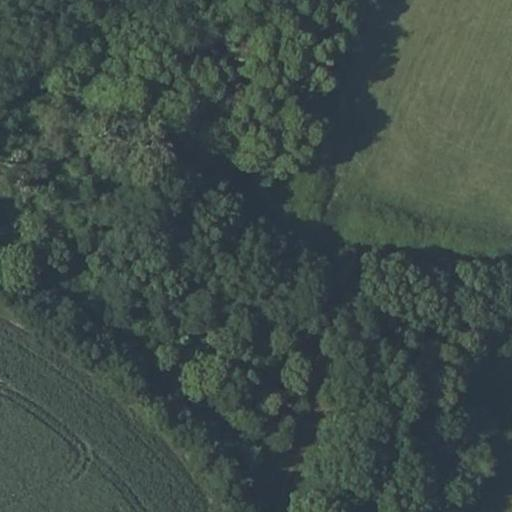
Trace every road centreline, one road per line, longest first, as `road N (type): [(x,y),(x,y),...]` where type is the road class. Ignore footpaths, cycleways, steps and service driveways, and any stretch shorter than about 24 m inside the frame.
road 1 (track): [(218,511),(113,378),(0,301)]
road 2 (track): [(276,511),(322,387),(335,242)]
